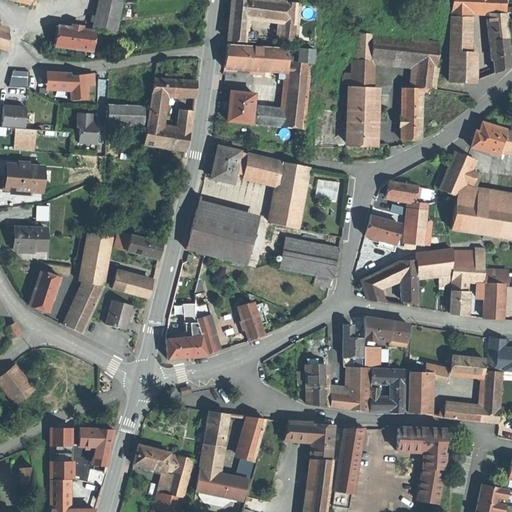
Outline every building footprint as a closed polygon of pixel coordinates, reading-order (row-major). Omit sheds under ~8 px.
[(100,0),(97,11),(119,17),(123,3),(109,0),(100,0)] [(257,0),(231,0),(230,16),(247,18),(253,16),(255,14),(257,0)] [(281,1),(270,0),(257,0),(255,14),(253,16),(247,18),(279,21),(281,1)] [(452,0),(452,12),(468,13),(491,14),(506,15),(506,9),(505,0),(452,0)] [(299,3),(281,1),(279,21),(277,42),(295,43),(296,26),(297,26),(299,3)] [(119,17),(97,11),(93,28),(116,33),(119,17)] [(468,13),(452,12),(449,65),(465,66),(466,52),(468,13)] [(506,15),(491,14),(493,40),(508,34),(507,17),(506,15)] [(247,18),(230,16),(229,23),(228,34),(236,35),(236,31),(245,32),(247,18)] [(412,24),(395,22),(395,38),(409,39),(412,24)] [(76,29),(58,26),(55,46),(77,49),(84,50),(93,52),(96,31),(76,29)] [(0,47),(8,50),(9,33),(0,29),(0,47)] [(245,32),(236,31),(236,35),(236,41),(244,42),(245,32)] [(254,33),(245,32),(244,42),(254,42),(254,33)] [(372,35),(357,33),(356,60),(371,61),(372,35)] [(493,40),(491,41),(494,73),(503,70),(511,67),(508,34),(493,40)] [(395,38),(372,35),(371,61),(413,66),(436,69),(439,43),(409,39),(395,38)] [(258,46),(227,43),(223,67),(286,71),(282,109),(265,108),(263,124),(280,126),(303,129),(312,49),(258,46)] [(477,53),(466,52),(465,66),(464,82),(475,83),(477,53)] [(356,60),(352,60),(350,86),(370,87),(371,61),(356,60)] [(465,66),(449,65),(449,81),(464,82),(465,66)] [(413,66),(410,88),(423,89),(433,89),(436,69),(413,66)] [(69,74),(47,72),(45,86),(70,88),(69,76),(69,74)] [(85,75),(69,76),(71,100),(87,99),(86,83),(85,75)] [(164,80),(154,79),(151,95),(162,95),(164,80)] [(197,82),(164,80),(162,95),(165,95),(194,97),(197,82)] [(370,87),(350,86),(347,144),(368,145),(370,87)] [(410,88),(401,88),(400,140),(409,140),(419,140),(423,93),(423,89),(410,88)] [(254,94),(230,91),(229,105),(227,121),(251,123),(253,106),(254,94)] [(160,127),(164,102),(150,101),(147,124),(160,127)] [(130,106),(108,105),(108,114),(107,123),(145,125),(147,107),(130,106)] [(26,107),(3,106),(1,127),(24,128),(26,107)] [(265,108),(253,106),(251,123),(263,124),(265,108)] [(193,111),(185,110),(182,122),(191,123),(193,111)] [(348,112),(316,110),(315,147),(331,148),(347,148),(348,112)] [(80,113),(78,113),(77,127),(80,130),(79,143),(97,144),(98,124),(92,123),(92,122),(92,114),(89,114),(84,113),(80,113)] [(160,127),(147,124),(144,144),(172,149),(176,129),(160,127)] [(505,131),(481,124),(478,133),(474,132),(472,140),(470,147),(497,156),(499,149),(505,131)] [(190,132),(176,129),(172,149),(185,152),(188,141),(190,132)] [(511,132),(505,131),(499,149),(505,150),(511,151),(511,132)] [(36,148),(35,132),(14,133),(14,149),(36,148)] [(239,152),(217,147),(215,159),(213,166),(217,167),(214,179),(233,183),(234,175),(239,152)] [(497,156),(497,158),(502,160),(505,150),(499,149),(497,156)] [(247,154),(239,152),(234,175),(242,177),(247,154)] [(473,160),(454,152),(439,189),(457,197),(464,181),(468,170),(469,168),(470,168),(473,160)] [(273,159),(247,154),(242,177),(242,179),(277,186),(282,161),(273,159)] [(309,167),(282,161),(277,186),(269,223),(296,229),(309,167)] [(43,167),(7,164),(6,177),(5,189),(41,192),(43,167)] [(476,174),(468,170),(464,181),(472,185),(476,174)] [(315,196),(336,200),(340,182),(319,177),(315,196)] [(406,185),(388,182),(385,196),(408,201),(418,203),(420,188),(410,186),(406,185)] [(384,197),(378,194),(375,200),(383,203),(384,197)] [(511,207),(456,199),(451,229),(483,234),(492,236),(511,239),(511,207)] [(418,203),(408,201),(403,243),(422,246),(427,204),(418,203)] [(49,219),(49,204),(37,205),(37,219),(49,219)] [(256,225),(196,210),(190,232),(250,247),(256,225)] [(399,225),(370,217),(367,226),(364,236),(393,244),(399,225)] [(45,229),(16,228),(16,239),(16,250),(45,251),(45,229)] [(250,247),(190,232),(186,249),(216,257),(246,265),(250,247)] [(110,237),(87,233),(79,282),(84,283),(101,287),(110,237)] [(162,243),(131,235),(126,251),(158,260),(160,252),(162,243)] [(339,248),(285,237),(279,268),(316,275),(330,278),(333,278),(339,248)] [(461,251),(452,252),(452,262),(476,263),(484,263),(484,258),(484,249),(461,251)] [(419,253),(415,254),(416,272),(420,276),(439,274),(451,273),(452,252),(419,253)] [(415,254),(400,261),(401,269),(401,278),(403,301),(411,303),(418,304),(416,272),(415,254)] [(400,261),(384,269),(387,284),(395,280),(394,269),(401,269),(400,261)] [(476,263),(452,262),(452,279),(467,280),(475,281),(476,263)] [(476,263),(475,281),(476,281),(483,281),(484,263),(476,263)] [(384,269),(360,280),(365,292),(377,287),(387,284),(384,269)] [(61,278),(40,271),(28,305),(39,309),(49,312),(61,278)] [(126,276),(115,273),(111,289),(122,292),(126,276)] [(451,273),(439,274),(440,286),(450,285),(451,273)] [(501,273),(485,273),(485,283),(500,284),(501,273)] [(330,278),(316,275),(314,285),(329,287),(330,278)] [(152,283),(126,276),(122,292),(148,298),(152,283)] [(467,280),(452,279),(451,291),(466,292),(467,280)] [(84,283),(78,296),(95,304),(103,288),(101,287),(84,283)] [(500,284),(485,283),(483,319),(490,319),(498,320),(500,284)] [(377,287),(365,292),(367,299),(380,296),(377,287)] [(466,292),(451,291),(450,314),(458,315),(465,316),(466,292)] [(95,304),(78,296),(72,309),(89,317),(95,304)] [(131,306),(112,301),(105,325),(125,330),(128,319),(131,306)] [(260,301),(255,303),(261,324),(265,323),(263,314),(265,313),(260,301)] [(255,303),(240,308),(239,311),(249,341),(256,338),(264,336),(261,324),(255,303)] [(193,304),(172,304),(167,323),(184,323),(194,323),(193,304)] [(89,317),(72,309),(68,318),(85,326),(89,317)] [(198,320),(196,321),(197,323),(200,332),(210,329),(207,316),(197,319),(198,320)] [(376,337),(377,319),(364,317),(364,335),(374,337),(376,337)] [(68,318),(64,326),(81,334),(85,326),(68,318)] [(377,319),(376,337),(389,339),(390,321),(386,321),(377,319)] [(390,321),(389,339),(388,345),(407,347),(409,325),(390,321)] [(194,323),(184,323),(186,337),(201,336),(200,332),(197,323),(194,323)] [(13,324),(4,328),(9,339),(18,335),(13,324)] [(347,325),(343,325),(342,357),(362,357),(362,339),(352,338),(352,331),(352,325),(347,325)] [(213,328),(210,329),(216,351),(220,350),(213,328)] [(210,329),(200,332),(201,336),(206,354),(207,354),(216,351),(210,329)] [(186,337),(166,339),(167,359),(172,359),(184,357),(207,355),(207,354),(206,354),(201,336),(186,337)] [(505,340),(489,339),(487,368),(495,368),(495,370),(502,371),(503,371),(505,369),(511,369),(511,349),(504,349),(505,340)] [(381,349),(364,348),(364,366),(381,366),(381,349)] [(484,360),(452,356),(450,373),(483,376),(483,372),(484,365),(486,365),(486,361),(484,361),(484,360)] [(362,357),(342,357),(342,367),(348,367),(362,368),(362,357)] [(307,365),(306,365),(306,371),(307,384),(307,404),(317,405),(326,407),(326,390),(325,364),(317,365),(307,365)] [(446,369),(425,364),(425,373),(426,373),(426,375),(443,379),(446,369)] [(34,390),(16,366),(0,378),(0,383),(16,404),(34,390)] [(362,368),(348,367),(348,389),(348,409),(367,412),(368,368),(362,368)] [(403,370),(371,369),(370,397),(378,397),(379,384),(390,385),(390,381),(403,381),(403,370)] [(306,371),(297,371),(298,384),(307,384),(306,371)] [(501,373),(483,372),(483,376),(481,390),(500,391),(501,373)] [(425,373),(409,373),(409,386),(426,386),(426,375),(426,373),(425,373)] [(403,385),(390,385),(390,398),(390,412),(403,413),(403,385)] [(426,386),(409,386),(409,413),(417,413),(426,414),(426,386)] [(348,409),(348,389),(342,394),(334,393),(334,390),(326,390),(326,407),(348,409)] [(500,391),(481,390),(480,411),(481,411),(498,412),(500,391)] [(378,405),(378,397),(370,397),(369,412),(376,412),(376,405),(378,405)] [(390,398),(378,397),(378,405),(377,412),(384,412),(390,412),(390,398)] [(439,416),(442,406),(434,403),(431,414),(439,416)] [(480,411),(446,407),(444,408),(443,417),(452,419),(479,422),(481,411),(480,411)] [(218,413),(209,411),(205,435),(222,438),(225,438),(229,414),(218,413)] [(498,412),(481,411),(479,422),(497,424),(498,412)] [(265,419),(251,417),(240,458),(253,461),(265,419)] [(302,423),(288,422),(283,440),(313,443),(314,425),(302,423)] [(334,426),(314,425),(313,443),(312,460),(314,460),(332,461),(334,426)] [(113,430),(50,428),(50,460),(65,460),(70,460),(70,447),(95,447),(109,449),(113,430)] [(415,429),(397,428),(396,451),(424,452),(422,469),(443,470),(445,430),(415,429)] [(344,430),(334,492),(351,494),(358,449),(357,449),(359,429),(344,430)] [(222,438),(205,435),(199,470),(216,473),(222,438)] [(151,448),(138,445),(135,455),(133,463),(146,467),(151,448)] [(109,449),(95,447),(94,465),(97,465),(97,464),(99,463),(106,464),(108,457),(109,449)] [(170,453),(151,448),(146,467),(163,471),(165,472),(167,467),(170,453)] [(178,455),(170,453),(167,467),(175,469),(176,464),(178,455)] [(193,459),(178,455),(176,464),(191,468),(193,459)] [(65,460),(50,460),(50,479),(65,479),(65,460)] [(325,511),(332,461),(314,460),(306,511),(325,511)] [(97,464),(97,465),(98,472),(104,473),(106,464),(99,463),(97,464)] [(191,468),(176,464),(175,469),(171,484),(186,488),(187,484),(191,468)] [(175,469),(167,467),(165,472),(163,471),(160,485),(156,500),(154,508),(167,511),(180,511),(185,495),(190,496),(193,485),(187,484),(186,488),(183,498),(168,494),(171,484),(175,469)] [(32,468),(20,469),(22,487),(33,486),(32,468)] [(436,511),(443,470),(422,469),(416,510),(422,511),(436,511)] [(216,473),(199,470),(196,491),(199,491),(231,498),(242,500),(248,480),(216,473)] [(65,479),(50,479),(50,511),(70,511),(70,479),(65,479)] [(160,485),(153,483),(149,498),(156,500),(160,485)] [(186,488),(171,484),(168,494),(183,498),(186,488)] [(507,491),(480,485),(477,499),(474,511),(502,511),(503,506),(500,505),(501,500),(505,501),(507,491)] [(231,498),(199,491),(199,495),(204,502),(222,506),(230,502),(231,498)] [(347,511),(351,494),(334,492),(331,511),(347,511)]
